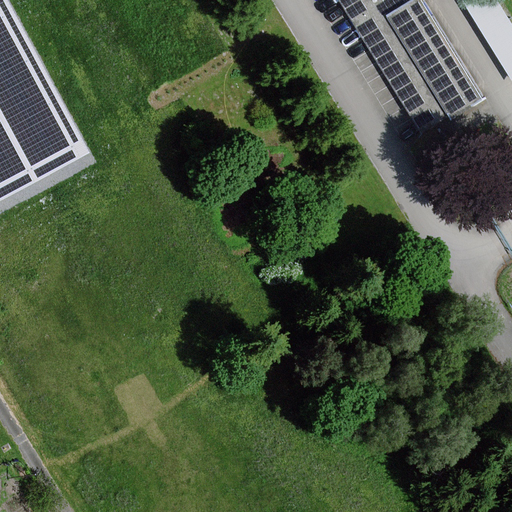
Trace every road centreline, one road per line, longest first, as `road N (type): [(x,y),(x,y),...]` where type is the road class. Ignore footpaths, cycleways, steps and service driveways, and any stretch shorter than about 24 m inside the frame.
road 1 (track): [(68,511),(0,401)]
road 2 (unknown): [(450,0),(511,109)]
